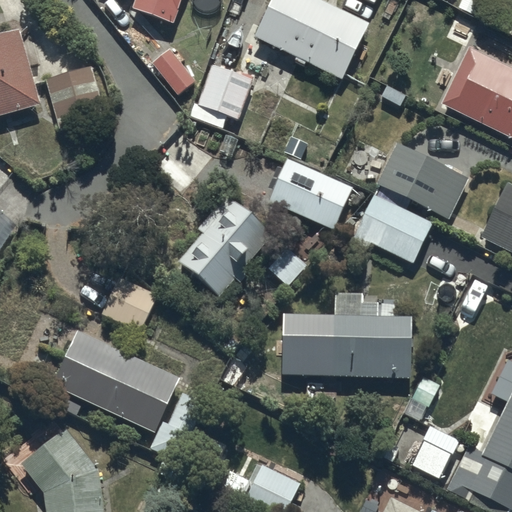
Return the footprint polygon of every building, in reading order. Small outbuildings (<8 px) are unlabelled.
[(135,0),(133,9),(173,23),(180,0),(135,0)] [(270,0),(254,34),(297,55),(294,60),(304,65),(306,60),(340,77),(367,23),(321,0),(270,0)] [(0,113),(40,102),(18,26),(0,30),(0,113)] [(511,67),(466,45),(438,102),(511,139),(511,67)] [(169,48),(152,62),(176,95),(195,80),(169,48)] [(252,77),(211,63),(197,103),(194,101),(189,115),(222,126),(226,114),(238,118),(252,77)] [(90,65),(46,78),(59,127),(104,113),(90,65)] [(396,142),(376,182),(389,190),(384,200),(374,195),(352,239),(368,247),(371,241),(412,262),(432,222),(406,208),(410,199),(447,217),(467,178),(396,142)] [(284,158),(267,200),(334,227),(352,186),(284,158)] [(511,184),(506,181),(479,236),(511,252),(511,184)] [(226,193),(197,228),(202,233),(177,261),(220,296),(235,278),(240,282),(250,270),(245,266),(273,232),(226,193)] [(307,266),(288,247),(268,269),(287,287),(307,266)] [(120,274),(100,312),(138,331),(158,294),(120,274)] [(333,313),(308,313),(307,336),(294,336),(294,375),(412,377),(412,314),(378,314),(378,301),(362,301),(362,292),(333,292),(333,313)] [(77,329),(52,382),(154,431),(179,378),(77,329)] [(511,352),(504,348),(468,417),(477,424),(471,436),(485,444),(480,454),(485,456),(468,488),(474,491),(469,501),(491,511),(504,511),(506,508),(511,510),(511,507),(511,352)] [(423,376),(411,398),(427,407),(439,384),(423,376)] [(163,421),(154,440),(183,453),(208,400),(183,389),(167,423),(163,421)] [(65,426),(18,457),(44,491),(47,511),(103,511),(97,466),(65,426)] [(262,463),(242,502),(261,511),(285,511),(300,482),(262,463)] [(374,491),(363,511),(439,511),(432,508),(430,511),(422,511),(390,495),(388,498),(374,491)]
